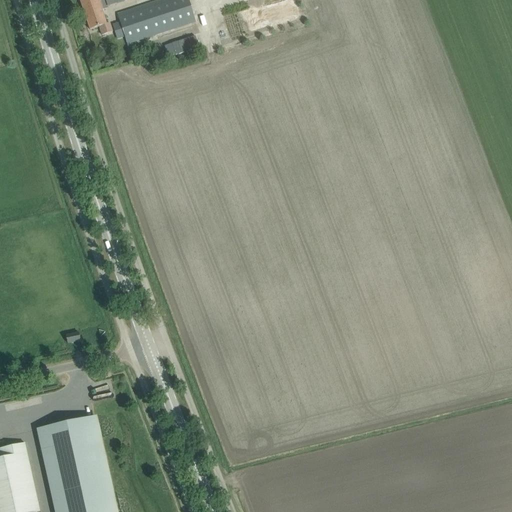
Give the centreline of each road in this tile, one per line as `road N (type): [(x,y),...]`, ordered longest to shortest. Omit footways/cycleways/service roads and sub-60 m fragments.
road 1 (unclassified): [(131,353),(17,0)]
road 2 (primary): [(149,348),(36,0)]
road 3 (unclassified): [(167,343),(55,0)]
road 4 (unclassified): [(232,511),(167,343)]
road 5 (primary): [(213,511),(149,348)]
road 6 (unclassified): [(193,511),(131,353)]
road 7 (unclassified): [(0,382),(131,353)]
